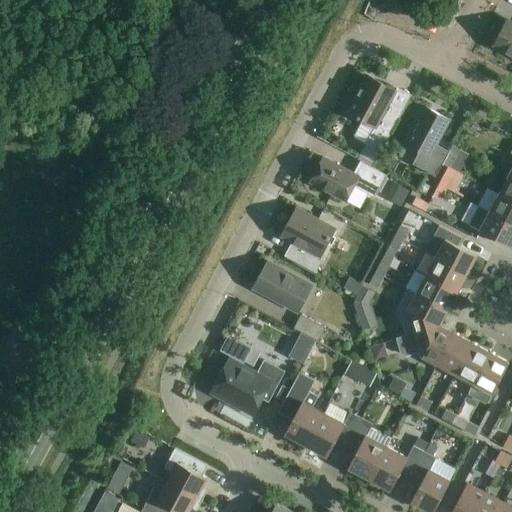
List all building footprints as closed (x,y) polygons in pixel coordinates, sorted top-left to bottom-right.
[(511,23),(507,21),(493,47),(511,57),(511,23)] [(365,145),(381,153),(404,110),(390,102),(396,92),(367,77),(347,113),(374,128),(365,145)] [(419,151),(412,165),(435,178),(443,164),(448,152),(436,146),(449,121),(424,107),(404,143),(419,151)] [(451,146),(448,152),(443,164),(451,168),(460,151),(451,146)] [(310,183),(328,192),(345,202),(353,187),(374,198),(387,176),(360,162),(353,174),(323,158),(310,183)] [(444,174),(438,185),(447,190),(453,178),(444,174)] [(399,188),(421,197),(426,184),(404,175),(399,188)] [(511,178),(508,177),(499,195),(511,201),(511,178)] [(447,190),(438,185),(432,196),(441,201),(447,190)] [(511,201),(499,195),(489,213),(511,225),(511,201)] [(412,205),(425,212),(429,205),(415,198),(412,205)] [(511,246),(511,225),(489,213),(479,208),(469,226),(511,248),(511,246)] [(284,257),(302,266),(316,274),(324,259),(320,257),(335,230),(296,209),(281,237),(292,243),(284,257)] [(401,225),(394,237),(403,241),(409,230),(401,225)] [(441,225),(425,253),(435,259),(467,276),(477,257),(457,247),(463,236),(441,225)] [(403,241),(394,237),(388,248),(397,252),(403,241)] [(385,255),(375,273),(384,277),(393,259),(385,255)] [(435,259),(425,277),(457,294),(467,276),(435,259)] [(253,289),(271,299),(298,313),(312,286),(268,262),(253,289)] [(384,277),(375,273),(369,284),(378,288),(384,277)] [(425,277),(416,295),(448,312),(457,294),(425,277)] [(396,308),(405,337),(440,326),(448,312),(416,295),(406,290),(396,308)] [(293,329),(318,342),(326,328),(301,315),(293,329)] [(284,318),(279,330),(290,335),(295,322),(284,318)] [(422,357),(437,366),(454,334),(440,326),(405,337),(397,339),(401,354),(406,356),(420,352),(422,357)] [(437,366),(455,375),(472,344),(454,334),(437,366)] [(235,407),(252,416),(262,399),(268,403),(284,372),(264,361),(257,374),(241,365),(242,363),(243,363),(251,348),(228,336),(220,351),(232,358),(231,360),(230,359),(211,394),(227,403),(228,401),(236,405),(235,407)] [(455,375),(473,385),(490,353),(472,344),(455,375)] [(490,353),(473,385),(469,394),(470,394),(469,396),(486,405),(486,403),(487,404),(509,363),(490,353)] [(285,435),(306,446),(323,414),(312,408),(318,397),(309,392),(315,381),(299,373),(280,408),(295,416),(285,435)] [(400,396),(411,402),(416,394),(405,388),(400,396)] [(417,405),(428,411),(433,403),(421,397),(417,405)] [(337,438),(348,444),(361,419),(350,413),(349,415),(329,404),(324,414),(323,414),(306,446),(327,457),(337,438)] [(441,418),(452,424),(457,415),(446,409),(441,418)] [(479,427),(457,415),(452,424),(474,436),(479,427)] [(348,468),(369,479),(386,447),(366,437),(373,425),(361,419),(348,444),(358,449),(348,468)] [(503,446),(509,449),(511,444),(511,437),(509,436),(503,446)] [(417,438),(413,446),(407,458),(386,447),(369,479),(390,491),(400,472),(411,478),(424,452),(428,444),(417,438)] [(171,473),(166,482),(202,501),(205,495),(203,494),(201,489),(207,479),(203,476),(208,466),(175,448),(173,453),(164,469),(171,473)] [(424,452),(411,478),(421,483),(411,502),(429,511),(433,511),(450,481),(429,470),(436,459),(424,452)] [(495,462),(501,465),(506,455),(500,452),(495,462)] [(501,465),(507,468),(511,458),(511,457),(506,455),(501,465)] [(511,468),(503,472),(509,487),(511,486),(511,468)] [(154,488),(143,508),(149,511),(189,511),(192,507),(196,506),(199,508),(202,501),(166,482),(161,492),(154,488)] [(451,511),(474,511),(485,493),(467,484),(451,511)] [(117,511),(122,497),(111,493),(103,511),(117,511)] [(474,511),(498,511),(503,503),(485,493),(474,511)] [(498,511),(511,511),(511,507),(503,503),(498,511)]
